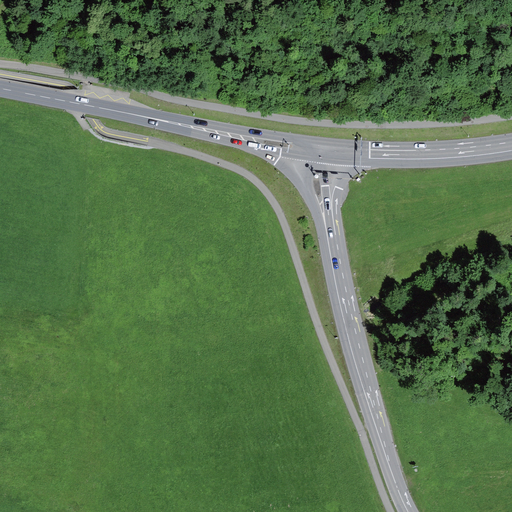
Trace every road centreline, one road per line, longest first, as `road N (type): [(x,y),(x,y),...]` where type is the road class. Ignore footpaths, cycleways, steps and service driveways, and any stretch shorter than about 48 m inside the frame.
road 1 (primary): [(409,511),(347,324),(322,155)]
road 2 (primary): [(322,155),(0,89)]
road 3 (primary): [(511,150),(322,155)]
